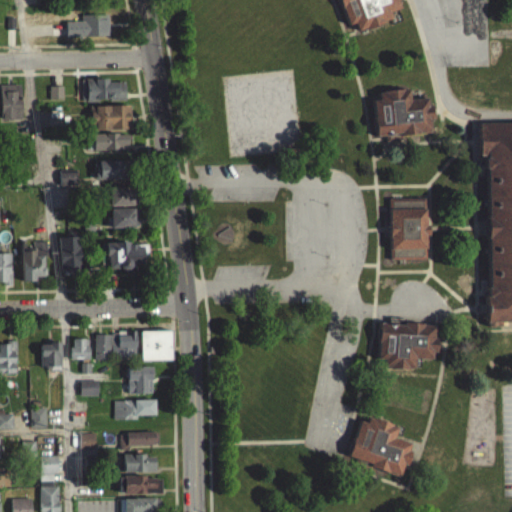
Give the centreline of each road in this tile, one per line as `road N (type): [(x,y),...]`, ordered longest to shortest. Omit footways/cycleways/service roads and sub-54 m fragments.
road 1 (secondary): [(193,511),(180,240),(143,0)]
road 2 (residential): [(186,306),(0,306)]
road 3 (residential): [(151,56),(0,59)]
